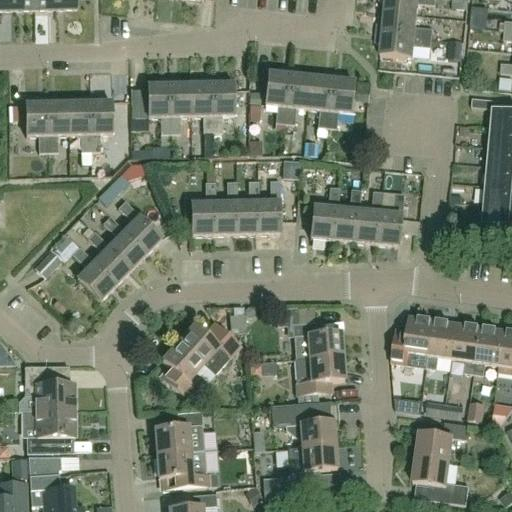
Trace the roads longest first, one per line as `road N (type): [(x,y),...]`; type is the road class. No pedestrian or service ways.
road 1 (residential): [(0,57),(228,44),(256,25),(313,32),(339,15),(340,0)]
road 2 (residential): [(376,285),(154,301),(132,321),(115,356)]
road 3 (residential): [(377,493),(376,285)]
road 4 (residential): [(115,356),(128,511)]
road 5 (residential): [(427,287),(441,151)]
road 6 (residential): [(115,356),(35,359),(0,327)]
